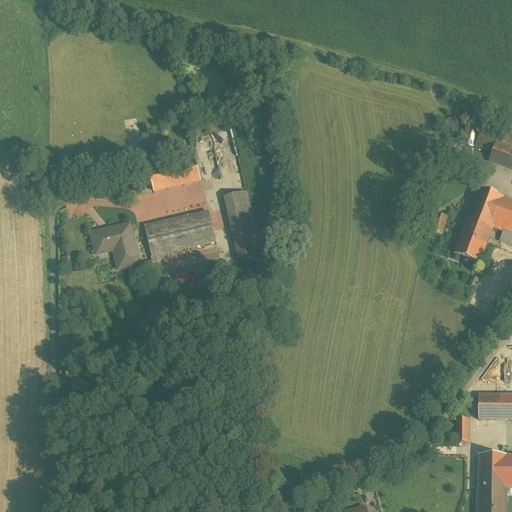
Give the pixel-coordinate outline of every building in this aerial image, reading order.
[(454,118),(453,119),(451,119),(450,120),(448,120),(447,121),(446,123),(445,124),(444,126),(444,127),(444,128),(444,130),(444,131),(444,132),(444,134),(445,135),(446,136),(448,138),(450,139),(451,140),(453,141),(455,141),(458,140),(460,139),(462,138),(463,138),(463,137),(464,135),(465,133),(466,132),(466,131),(466,129),(466,127),(465,126),(465,125),(464,123),(463,122),(462,121),(461,120),(459,119),(457,118),(454,118)] [(511,137),(504,135),(483,127),(476,147),(493,153),(496,144),(511,149),(511,137)] [(511,149),(496,144),(493,153),(489,163),(511,171),(511,149)] [(196,160),(149,170),(154,192),(201,181),(196,160)] [(511,201),(479,189),(468,219),(493,228),(503,232),(500,242),(511,246),(511,201)] [(246,193),(225,198),(240,262),(255,258),(253,251),(273,246),(270,234),(251,239),(243,207),(249,206),(246,193)] [(429,212),(423,230),(430,233),(436,215),(429,212)] [(209,213),(145,228),(153,264),(160,262),(159,256),(216,242),(209,213)] [(436,215),(430,233),(441,236),(447,218),(436,215)] [(493,228),(468,219),(455,255),(479,264),(493,228)] [(129,226),(91,235),(96,255),(114,251),(119,271),(139,265),(129,226)] [(441,271),(423,263),(420,271),(439,279),(441,271)] [(511,396),(479,397),(479,421),(511,420),(511,396)] [(469,420),(456,420),(456,444),(469,444),(469,420)] [(511,457),(506,457),(506,456),(479,456),(479,489),(506,489),(511,488),(511,457)] [(505,511),(506,489),(479,489),(478,511),(505,511)]
